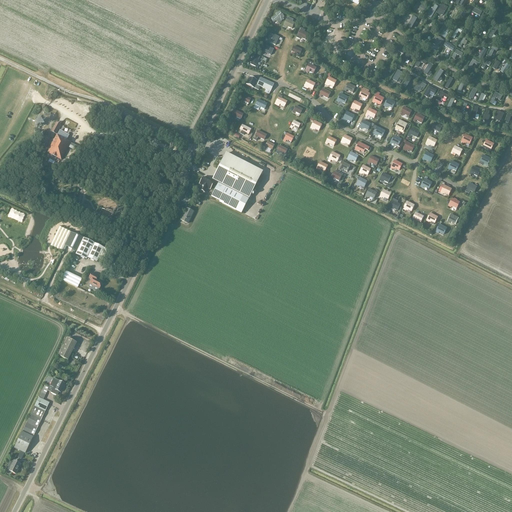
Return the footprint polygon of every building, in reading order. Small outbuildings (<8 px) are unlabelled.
[(276,16),(272,18),(273,22),(276,21),(277,23),(281,22),(282,20),(281,19),(281,18),(283,18),(282,17),(284,17),(282,14),(281,14),(281,12),(280,12),(275,14),(276,16)] [(284,26),(283,27),(285,28),(286,26),(292,29),(294,23),(292,22),(293,20),(290,19),(288,18),(284,26)] [(301,29),(297,38),(300,39),(300,38),(305,40),(308,34),(304,32),(305,30),(301,29)] [(273,35),(270,43),(275,45),(279,38),(273,35)] [(291,54),(294,55),(295,53),(299,55),(302,50),(293,46),(291,52),(292,52),(291,54)] [(265,51),(264,53),(271,56),(273,50),(268,48),(266,51),(265,51)] [(258,66),(256,65),(260,57),(254,55),(250,64),(257,68),(258,66)] [(313,74),(316,68),(313,67),(314,64),(310,62),(306,70),(313,74)] [(253,88),(258,90),(260,87),(265,90),(264,92),(269,94),(270,92),(274,85),(260,78),(258,82),(249,78),(246,85),(253,88)] [(328,86),(329,86),(330,85),(334,87),(336,81),(329,78),(325,85),(328,86)] [(307,89),(308,89),(308,88),(313,90),(315,84),(308,80),(304,89),(306,90),(307,89)] [(344,91),(346,92),(347,90),(353,93),(356,88),(348,84),(344,91)] [(364,88),(362,90),(359,98),(361,99),(363,99),(363,98),(367,100),(370,94),(368,93),(369,91),(364,88)] [(319,97),(321,97),(322,96),(328,99),(330,93),(323,89),(319,97)] [(374,103),(376,104),(377,103),(381,105),(384,99),(379,96),(380,94),(377,93),(372,103),(374,104),(374,103)] [(340,102),(341,103),(341,102),(345,104),(348,98),(340,94),(336,102),(339,103),(340,102)] [(274,104),(278,107),(279,105),(284,107),(286,102),(281,100),(282,97),(279,95),(274,104)] [(387,107),(388,108),(388,107),(392,109),(395,103),(388,99),(384,106),(386,108),(387,107)] [(258,110),(260,107),(264,109),(266,105),(260,101),(257,100),(255,105),(254,108),(258,110)] [(362,105),(355,101),(351,109),(353,110),(353,109),(355,110),(355,109),(359,111),(362,105)] [(302,110),(295,107),(292,113),(294,114),(295,112),(299,115),(302,110)] [(403,115),(404,116),(405,116),(408,117),(411,111),(403,107),(399,115),(402,116),(403,115)] [(367,117),(369,118),(370,117),(374,119),(377,113),(369,109),(365,116),(367,117)] [(243,115),(236,112),(236,111),(234,110),(231,116),(235,118),(236,117),(241,119),(243,115)] [(345,120),(347,122),(348,120),(352,122),(355,117),(347,113),(343,120),(344,121),(345,120)] [(424,118),(416,114),(412,121),(415,122),(415,121),(421,124),(424,118)] [(322,125),(314,121),(311,129),(313,130),(315,130),(315,129),(319,131),(322,125)] [(362,129),(364,129),(368,131),(371,125),(363,121),(359,128),(362,130),(362,129)] [(300,125),(293,122),(289,129),(291,130),(293,127),(297,129),(300,125)] [(398,130),(399,131),(400,129),(404,132),(407,126),(399,122),(395,129),(398,131),(398,130)] [(55,123),(51,132),(56,134),(60,125),(55,123)] [(430,130),(432,131),(433,130),(439,132),(442,127),(434,123),(430,130)] [(241,125),(239,130),(242,131),(240,134),(243,135),(245,133),(248,134),(251,130),(241,125)] [(385,132),(377,128),(373,135),(376,136),(377,136),(378,136),(378,135),(382,137),(385,132)] [(419,132),(411,128),(407,137),(409,138),(411,135),(416,138),(419,132)] [(57,134),(47,153),(61,160),(68,147),(73,150),(75,146),(70,143),(66,140),(67,140),(66,139),(68,135),(59,131),(57,135),(57,134)] [(257,131),(252,139),(256,141),(258,137),(264,140),(266,136),(257,131)] [(288,140),(291,142),(293,137),(287,134),(283,141),(285,142),(286,141),(287,141),(288,140)] [(472,139),(464,135),(461,142),(464,144),(464,143),(465,144),(466,143),(469,145),(472,139)] [(344,144),(345,145),(346,143),(349,145),(352,139),(344,136),(340,143),(343,144),(344,144)] [(393,144),(394,145),(395,144),(398,146),(401,140),(394,136),(390,143),(392,145),(393,144)] [(325,145),(327,146),(328,144),(333,147),(336,141),(328,137),(325,145)] [(428,145),(430,146),(430,145),(434,147),(437,141),(429,137),(425,145),(428,146),(428,145)] [(493,144),(486,140),(482,148),(484,149),(485,147),(490,150),(493,144)] [(274,146),(267,142),(263,149),(265,150),(267,148),(271,150),(274,146)] [(356,148),(355,150),(357,152),(357,151),(359,152),(360,151),(363,152),(365,149),(368,151),(369,152),(372,149),(369,148),(359,143),(356,148)] [(414,147),(407,143),(403,150),(406,152),(406,151),(407,152),(408,151),(411,152),(414,147)] [(462,150),(454,146),(450,154),(454,156),(455,154),(459,156),(462,150)] [(350,161),(351,161),(352,160),(355,162),(358,156),(350,152),(347,160),(349,161),(350,161)] [(434,156),(426,152),(422,159),(426,161),(427,160),(431,162),(434,156)] [(328,160),(330,161),(331,159),(337,162),(340,157),(332,153),(328,160)] [(482,164),(483,165),(484,164),(487,165),(490,159),(483,156),(479,163),(481,164),(482,164)] [(379,160),(371,157),(367,164),(369,165),(370,163),(376,166),(379,160)] [(218,184),(211,198),(236,210),(241,213),(248,200),(259,178),(223,160),(220,166),(218,167),(217,170),(212,180),(218,184)] [(395,170),(395,169),(399,171),(402,165),(394,161),(391,168),(393,170),(394,169),(395,170)] [(459,165),(451,161),(448,169),(449,170),(450,168),(456,171),(459,165)] [(319,170),(320,171),(321,170),(325,172),(328,166),(320,162),(316,170),(319,171),(319,170)] [(342,170),(343,171),(343,170),(347,172),(350,166),(342,162),(338,170),(341,172),(342,170)] [(362,174),(363,175),(364,174),(368,176),(371,170),(363,166),(359,173),(362,175),(362,174)] [(469,174),(471,175),(472,174),(477,177),(480,171),(473,167),(469,174)] [(342,176),(334,172),(330,179),(333,181),(333,180),(335,180),(339,181),(342,176)] [(390,178),(383,174),(379,181),(381,182),(381,181),(383,182),(384,181),(388,183),(390,178)] [(203,177),(199,184),(202,186),(199,190),(205,193),(207,189),(210,190),(213,183),(203,177)] [(358,186),(360,187),(360,186),(364,188),(367,182),(359,178),(355,186),(358,187),(358,186)] [(425,188),(425,187),(429,189),(432,183),(424,179),(420,187),(423,188),(423,187),(425,188)] [(469,192),(470,193),(470,191),(474,193),(477,187),(469,184),(465,191),(468,193),(469,192)] [(451,189),(444,186),(440,194),(443,195),(443,194),(444,195),(445,193),(448,195),(451,189)] [(82,190),(76,188),(74,193),(80,196),(82,190)] [(376,193),(369,189),(365,197),(368,198),(372,199),(373,199),(376,193)] [(391,194),(383,190),(379,198),(381,199),(382,198),(384,199),(384,198),(388,200),(391,194)] [(393,199),(389,207),(388,209),(390,210),(391,209),(393,210),(393,209),(397,211),(400,205),(397,204),(398,202),(393,199)] [(452,199),(448,206),(451,208),(452,206),(457,209),(459,203),(456,201),(457,200),(454,199),(454,200),(452,199)] [(403,210),(406,211),(406,209),(411,212),(414,206),(407,202),(403,210)] [(186,208),(180,220),(188,224),(193,212),(186,208)] [(412,221),(414,222),(415,220),(420,223),(423,217),(416,213),(412,221)] [(429,222),(430,223),(431,222),(435,223),(438,218),(430,214),(426,221),(429,223),(429,222)] [(458,218),(450,214),(447,222),(449,223),(449,222),(451,224),(452,222),(455,224),(458,218)] [(435,232),(437,233),(438,232),(444,234),(447,229),(439,225),(435,232)] [(59,227),(50,246),(62,252),(65,246),(71,233),(71,232),(59,227)] [(71,233),(65,246),(77,252),(83,238),(71,233)] [(94,243),(83,238),(77,252),(75,255),(86,260),(87,258),(96,262),(98,259),(102,261),(108,250),(94,243)] [(65,271),(61,280),(77,288),(82,279),(65,271)] [(98,277),(90,274),(88,279),(91,280),(89,284),(99,288),(102,282),(96,280),(98,277)] [(67,338),(58,356),(68,361),(76,343),(67,338)] [(48,388),(48,390),(51,391),(50,392),(53,394),(57,396),(59,392),(60,392),(64,384),(53,379),(50,386),(49,388),(48,388)] [(43,400),(48,390),(48,388),(44,386),(39,398),(22,432),(21,432),(14,448),(25,453),(49,403),(43,400)] [(9,469),(8,470),(15,474),(20,465),(13,461),(12,463),(9,461),(6,468),(9,469)]
